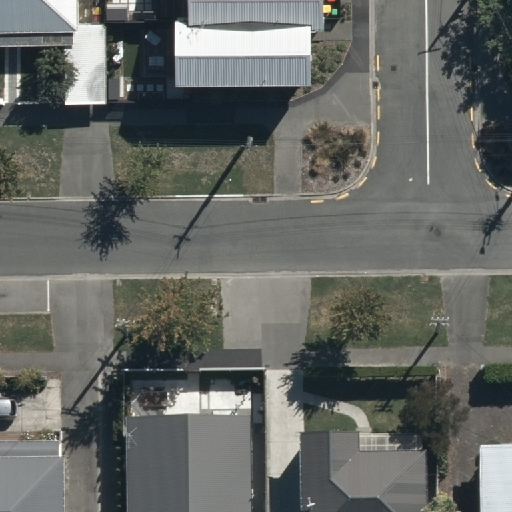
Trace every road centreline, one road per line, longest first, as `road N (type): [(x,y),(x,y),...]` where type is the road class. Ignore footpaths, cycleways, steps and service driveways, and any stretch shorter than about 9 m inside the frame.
road 1 (residential): [(429,232),(0,237)]
road 2 (residential): [(427,0),(429,232)]
